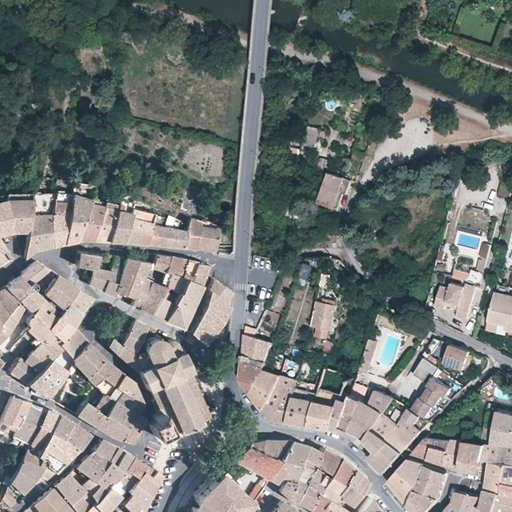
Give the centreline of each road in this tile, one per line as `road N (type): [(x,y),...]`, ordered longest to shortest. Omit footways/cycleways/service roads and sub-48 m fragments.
road 1 (residential): [(499,360),(398,310),(344,247),(341,229),(373,168)]
road 2 (tertiary): [(243,267),(266,0)]
road 3 (residential): [(132,450),(147,406),(134,376),(87,332),(100,296)]
road 4 (residential): [(499,360),(379,484)]
road 5 (residential): [(215,258),(78,245),(46,253)]
road 6 (residential): [(373,168),(437,144),(426,119),(407,116),(381,144)]
road 7 (residential): [(375,479),(333,441),(254,423)]
